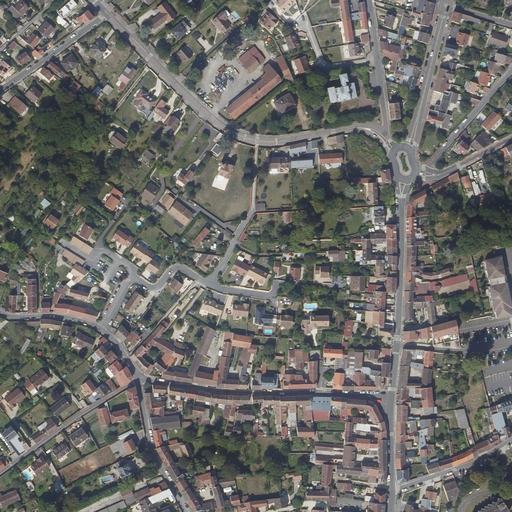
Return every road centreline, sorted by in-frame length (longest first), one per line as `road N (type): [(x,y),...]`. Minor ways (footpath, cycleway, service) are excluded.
road 1 (tertiary): [(107,14),(234,133),(267,141),(352,127)]
road 2 (residential): [(391,398),(138,380)]
road 3 (secondary): [(401,203),(391,398)]
road 4 (residential): [(138,380),(0,471)]
road 5 (residential): [(138,380),(149,443),(186,511)]
road 6 (residential): [(384,133),(368,0)]
road 7 (residential): [(0,91),(107,14)]
road 8 (residential): [(427,171),(511,70)]
road 9 (residential): [(511,442),(391,492)]
